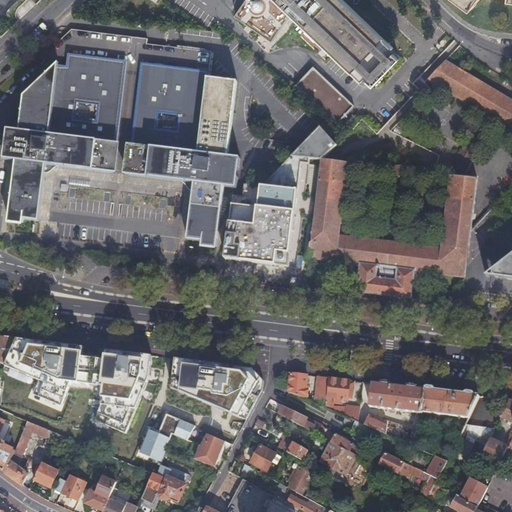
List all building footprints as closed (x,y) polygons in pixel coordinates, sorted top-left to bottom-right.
[(273,41),(291,14),(276,0),(245,0),(246,0),(235,16),(273,41)] [(276,0),(291,14),(313,35),(329,51),(343,64),(361,81),(365,77),(366,78),(367,80),(366,81),(373,87),(398,60),(392,54),(391,55),(389,54),(388,53),(393,49),(374,31),(361,18),(345,2),(342,0),(276,0)] [(143,66),(160,68),(163,48),(145,46),(143,66)] [(163,48),(160,68),(208,73),(210,54),(163,48)] [(117,145),(126,64),(67,56),(66,69),(58,68),(58,67),(23,99),(19,133),(7,132),(3,162),(15,164),(7,223),(23,225),(24,222),(38,224),(45,176),(46,176),(48,175),(51,173),(53,172),(55,170),(58,169),(61,169),(116,176),(121,146),(117,145)] [(445,62),(428,80),(511,129),(511,101),(479,82),(445,62)] [(208,73),(160,68),(143,66),(140,65),(131,147),(127,147),(123,176),(180,183),(183,185),(184,186),(186,188),(188,190),(190,192),(193,194),(186,241),(201,243),(201,247),(217,249),(224,189),(236,190),(240,160),(228,158),(237,84),(207,80),(208,73)] [(335,126),(352,108),(310,67),(293,85),(335,126)] [(463,151),(472,156),(487,132),(478,127),(463,151)] [(232,198),(225,262),(288,269),(296,204),(291,204),(284,197),(298,183),(301,160),(321,163),(321,162),(321,158),(336,144),(318,128),(262,187),(244,185),(243,197),(234,196),(232,198)] [(452,161),(463,165),(467,153),(456,150),(452,161)] [(365,293),(412,299),(415,272),(465,278),(467,266),(471,232),(477,181),(454,178),(450,208),(445,250),(441,250),(340,237),(336,236),(341,194),(344,165),(321,162),(321,163),(311,241),(311,246),(309,259),(360,265),(356,292),(365,293)] [(390,215),(398,216),(404,167),(396,166),(390,215)] [(345,195),(341,194),(336,236),(340,237),(345,195)] [(445,250),(450,208),(447,207),(441,250),(445,250)] [(511,255),(486,276),(511,279),(511,255)] [(0,359),(9,339),(0,337),(0,359)] [(26,341),(9,339),(0,359),(0,366),(4,369),(34,383),(26,398),(61,412),(72,392),(90,393),(87,425),(125,436),(149,380),(148,356),(26,341)] [(249,369),(165,360),(163,390),(219,414),(246,423),(262,394),(261,380),(249,369)] [(307,376),(291,374),(288,392),(303,398),(307,398),(309,387),(306,387),(307,376)] [(328,398),(330,378),(318,377),(315,403),(326,408),(328,398)] [(350,387),(351,381),(338,379),(330,378),(328,398),(335,399),(334,403),(343,404),(343,403),(343,401),(344,401),(344,400),(349,400),(349,394),(350,387)] [(422,413),(425,390),(412,388),(378,384),(374,384),(371,407),(390,410),(389,412),(392,413),(392,410),(422,414),(422,413)] [(468,419),(479,396),(453,393),(425,390),(422,413),(468,419)] [(511,400),(509,400),(500,417),(511,422),(511,400)] [(359,423),(361,407),(347,405),(345,417),(356,422),(359,423)] [(284,406),(279,415),(318,435),(323,426),(309,418),(284,406)] [(195,425),(153,411),(134,455),(160,464),(171,436),(189,442),(195,425)] [(366,426),(386,435),(388,422),(369,414),(364,425),(365,426),(366,426)] [(0,468),(5,472),(15,450),(5,446),(7,443),(0,440),(0,430),(4,422),(0,419),(0,468)] [(15,450),(5,472),(13,478),(23,485),(23,486),(35,462),(23,455),(32,433),(46,439),(50,431),(28,422),(16,449),(15,450)] [(356,422),(354,426),(363,431),(365,426),(364,425),(359,423),(356,422)] [(490,439),(495,427),(466,424),(454,449),(478,461),(482,454),(490,439)] [(50,448),(53,440),(56,434),(50,431),(46,439),(44,445),(50,448)] [(66,445),(69,439),(56,434),(53,440),(66,445)] [(225,444),(202,434),(197,445),(191,460),(214,469),(225,444)] [(286,434),(278,447),(304,461),(311,447),(286,434)] [(356,456),(363,460),(365,454),(359,451),(360,450),(354,448),(355,446),(335,435),(331,443),(356,456)] [(500,463),(507,448),(507,447),(490,439),(482,454),(500,463)] [(345,476),(356,456),(331,443),(320,462),(345,476)] [(261,446),(251,463),(267,472),(276,454),(261,446)] [(421,492),(429,496),(438,478),(427,473),(426,474),(386,454),(380,466),(397,475),(398,473),(409,478),(411,474),(426,482),(421,492)] [(438,478),(446,462),(435,457),(427,473),(438,478)] [(42,464),(34,480),(50,488),(58,472),(42,464)] [(257,471),(247,465),(244,470),(254,476),(257,471)] [(313,474),(300,467),(297,472),(295,471),(289,481),(292,483),(289,488),(301,495),(313,474)] [(156,476),(152,474),(151,477),(157,480),(154,489),(161,492),(159,495),(161,498),(166,500),(169,499),(178,503),(186,485),(168,478),(167,480),(156,476)] [(80,502),(88,485),(70,476),(67,482),(62,493),(80,502)] [(112,495),(117,483),(104,478),(97,494),(91,491),(86,503),(104,511),(110,499),(112,495)] [(55,490),(62,493),(67,482),(60,479),(55,490)] [(243,480),(225,511),(303,511),(280,499),(243,480)] [(288,488),(280,483),(278,489),(285,493),(288,488)] [(128,502),(112,495),(110,499),(126,506),(128,503),(128,502)] [(281,497),(280,499),(303,511),(330,511),(331,511),(328,509),(326,511),(321,511),(292,496),(289,501),(281,497)] [(475,511),(477,510),(478,507),(459,498),(457,496),(451,507),(460,511),(475,511)] [(136,511),(138,507),(128,503),(126,506),(110,499),(104,511),(103,511),(136,511)]
